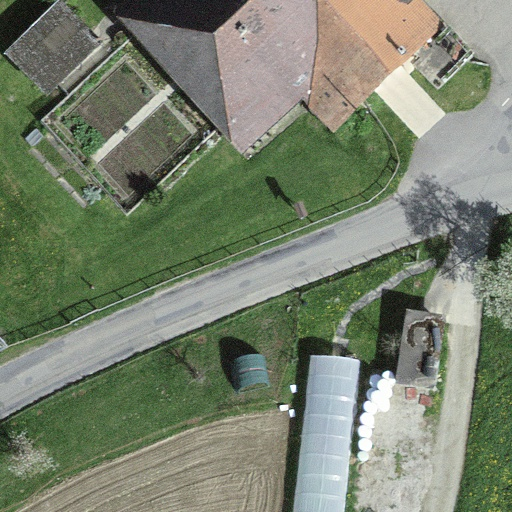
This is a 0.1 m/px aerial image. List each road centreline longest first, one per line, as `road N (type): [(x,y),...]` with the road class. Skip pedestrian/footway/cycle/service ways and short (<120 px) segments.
road 1 (unclassified): [(0,391),(183,304),(511,190)]
road 2 (track): [(469,199),(462,370),(433,511)]
